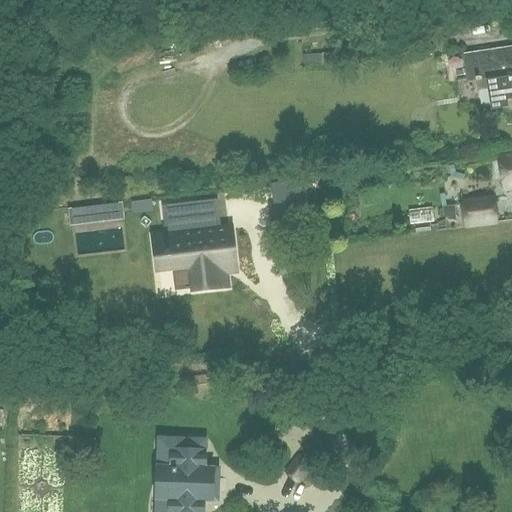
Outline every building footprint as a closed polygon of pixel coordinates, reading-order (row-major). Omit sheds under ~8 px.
[(511,47),(461,55),(465,81),(472,80),(472,81),(476,81),(476,79),(487,77),(491,109),(509,106),(511,110),(511,109),(511,47)] [(503,191),(511,189),(511,154),(498,156),(503,191)] [(272,184),(274,203),(290,201),(288,183),(272,184)] [(498,225),(494,195),(459,200),(462,222),(464,222),(465,230),(498,225)] [(168,236),(155,238),(155,239),(165,238),(167,250),(165,251),(166,257),(168,256),(169,267),(192,264),(195,288),(225,285),(224,276),(222,259),(231,258),(231,259),(232,259),(229,229),(193,233),(190,206),(165,209),(168,231),(168,236)] [(85,207),(69,209),(71,225),(87,223),(85,207)] [(281,417),(281,436),(314,436),(314,416),(281,417)] [(158,467),(157,499),(170,499),(169,511),(202,511),(203,500),(212,501),(213,469),(205,468),(205,451),(197,451),(197,440),(181,439),(181,450),(172,450),(171,467),(158,467)] [(298,483),(312,467),(298,455),(284,472),(298,483)]
